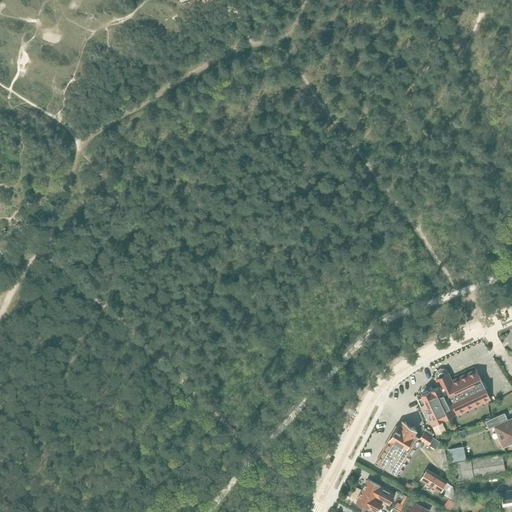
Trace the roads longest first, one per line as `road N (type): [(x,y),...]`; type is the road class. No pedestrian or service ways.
road 1 (tertiary): [(306,511),(374,388),(484,328)]
road 2 (track): [(34,258),(53,228),(80,144)]
